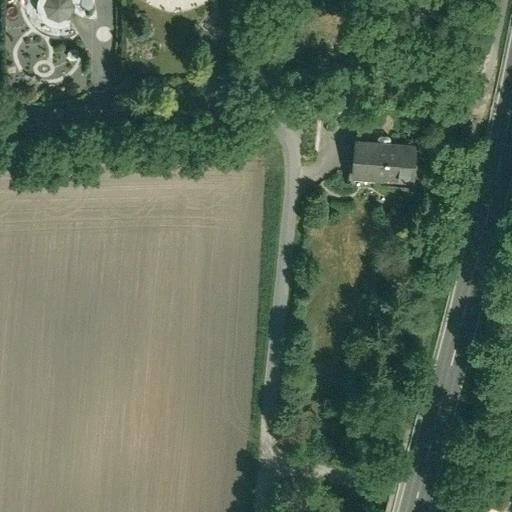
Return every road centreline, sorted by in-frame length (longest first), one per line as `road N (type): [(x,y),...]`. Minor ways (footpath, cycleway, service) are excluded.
road 1 (residential): [(0,105),(202,87),(278,115),(288,133),(289,190),(268,459),(383,484)]
road 2 (primary): [(404,511),(511,93)]
